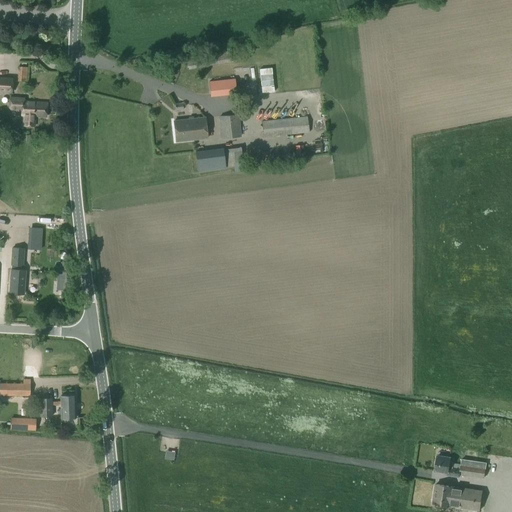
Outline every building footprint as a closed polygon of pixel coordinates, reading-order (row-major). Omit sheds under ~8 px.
[(231,52),(187,60),(189,70),(233,62),(231,52)] [(19,68),(18,81),(27,82),(28,68),(19,68)] [(0,79),(0,94),(12,94),(12,80),(0,79)] [(221,82),(208,83),(209,93),(222,93),(221,82)] [(10,98),(9,110),(14,110),(14,108),(22,109),(21,116),(24,116),(23,126),(35,126),(35,116),(46,117),(47,103),(24,102),(24,99),(10,98)] [(238,114),(219,116),(222,139),(241,137),(238,114)] [(206,117),(173,121),(176,141),(209,137),(206,117)] [(308,117),(261,122),(263,137),(309,132),(308,117)] [(241,147),(224,150),(226,167),(234,167),(234,163),(242,162),(241,147)] [(10,270),(9,294),(23,295),(25,271),(16,270),(17,265),(22,266),(23,249),(12,248),(11,270),(10,270)] [(1,386),(0,395),(29,395),(29,386),(1,386)] [(60,398),(39,398),(39,417),(52,417),(51,406),(60,406),(61,419),(75,419),(75,395),(60,396),(60,398)] [(36,420),(11,419),(11,430),(35,431),(36,420)] [(494,437),(509,438),(510,427),(495,426),(494,437)] [(488,508),(507,511),(511,480),(511,474),(508,474),(511,447),(511,445),(498,443),(494,472),(488,508)] [(437,457),(435,472),(447,474),(447,476),(460,478),(460,475),(484,479),(486,469),(461,465),(460,469),(452,468),(453,463),(449,462),(450,459),(437,457)] [(436,485),(433,504),(450,507),(480,511),(482,491),(453,487),(436,485)]
